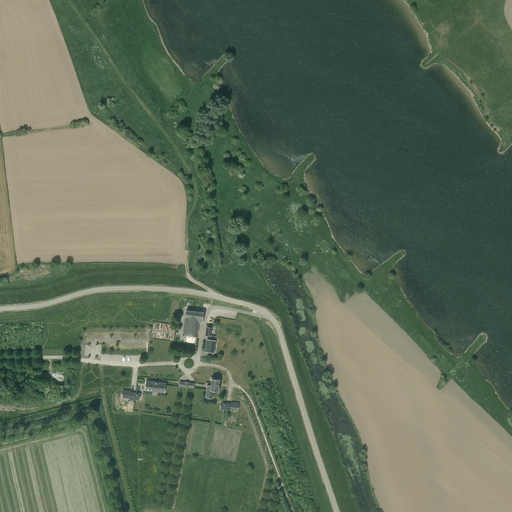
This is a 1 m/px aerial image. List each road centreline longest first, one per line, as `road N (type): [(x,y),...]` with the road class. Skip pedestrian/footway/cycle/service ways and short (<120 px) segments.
road 1 (unclassified): [(0,309),(110,288),(172,288),(264,313),(278,329),(335,511)]
road 2 (track): [(234,385),(253,406),(290,511)]
